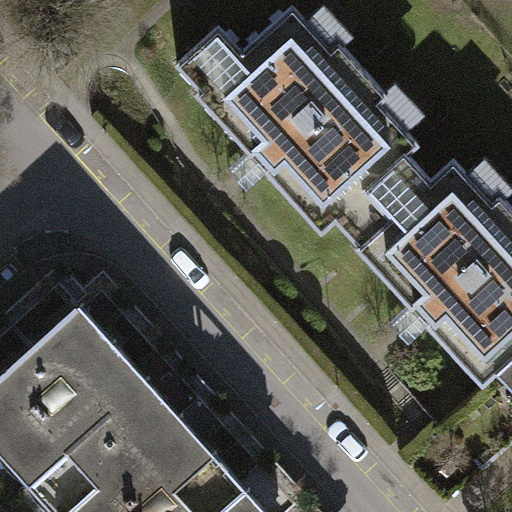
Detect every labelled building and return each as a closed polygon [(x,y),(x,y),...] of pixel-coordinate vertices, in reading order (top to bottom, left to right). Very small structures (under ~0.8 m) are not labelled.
[(337,218),(360,243),(393,213),(369,187),(408,152),(419,142),(381,100),(388,93),(339,39),(332,46),(294,4),(243,50),(219,24),(177,62),(201,88),(197,92),(252,153),(256,149),(271,166),(267,170),(323,230),(337,218)] [(483,383),(497,370),(511,357),(511,205),(500,192),(493,199),(455,157),(432,178),(408,152),(369,187),(393,213),(360,243),(357,246),(413,306),(418,302),(433,319),(428,323),(483,383)] [(0,370),(0,441),(33,478),(72,443),(91,464),(111,446),(105,440),(125,422),(144,444),(177,414),(76,302),(0,370)] [(511,357),(497,370),(511,386),(511,357)] [(266,511),(177,414),(144,444),(125,422),(105,440),(111,446),(91,464),(72,443),(33,478),(63,511),(266,511)]
